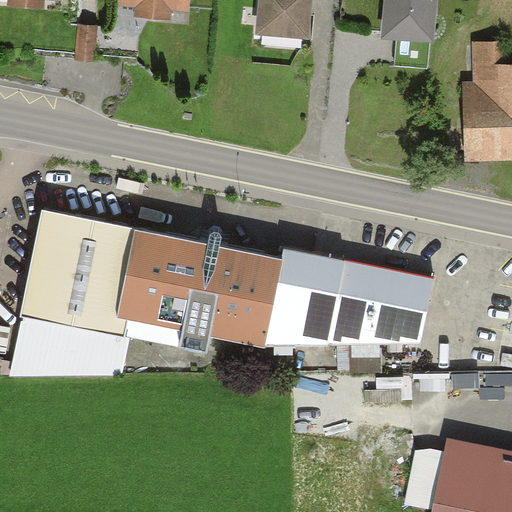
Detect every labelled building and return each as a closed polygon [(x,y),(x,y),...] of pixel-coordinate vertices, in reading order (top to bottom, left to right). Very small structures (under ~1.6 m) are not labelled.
[(190,0),(121,0),(121,8),(140,10),(139,15),(173,18),(174,12),(190,14),(190,0)] [(264,0),(261,32),(310,37),(313,0),(264,0)] [(438,0),(387,0),(384,37),(401,39),(398,69),(432,72),(438,0)] [(99,28),(81,27),(78,61),(97,62),(99,28)] [(510,44),(476,44),(477,86),(466,86),(467,162),(511,161),(511,65),(510,65),(510,44)] [(283,257),(47,208),(14,375),(123,376),(132,334),(207,349),(211,332),(264,343),(422,344),(434,278),(285,247),(283,257)] [(511,511),(511,451),(452,440),(449,453),(419,448),(408,507),(434,511),(433,511),(511,511)]
